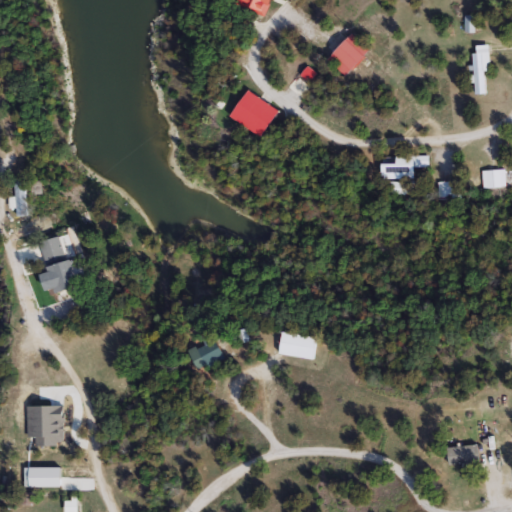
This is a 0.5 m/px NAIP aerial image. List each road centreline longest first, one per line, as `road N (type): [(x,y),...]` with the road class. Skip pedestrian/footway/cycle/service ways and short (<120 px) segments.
road 1 (residential): [(111,511),(52,395),(11,117)]
road 2 (residential): [(289,0),(250,45),(254,78),(320,132),(395,141),(489,133),(511,118)]
road 3 (residential): [(173,511),(272,451),(338,450),(388,462),(422,499),(461,511)]
